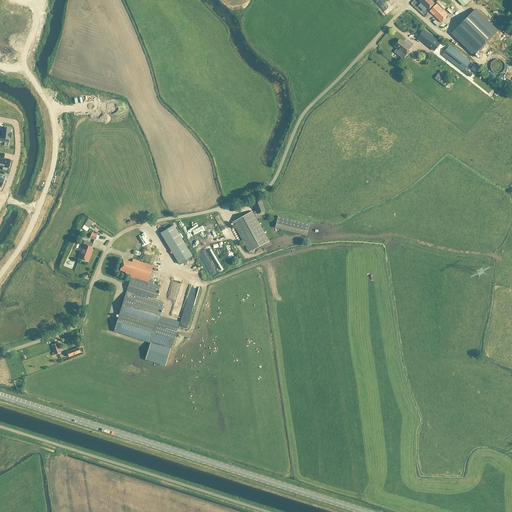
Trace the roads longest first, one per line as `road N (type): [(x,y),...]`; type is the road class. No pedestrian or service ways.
road 1 (unclassified): [(0,353),(79,324),(104,254),(123,232),(265,189),(299,119),(405,0)]
road 2 (primary): [(364,511),(0,395)]
road 3 (unclassified): [(266,511),(0,427)]
road 4 (track): [(36,210),(55,136),(50,109),(20,65)]
